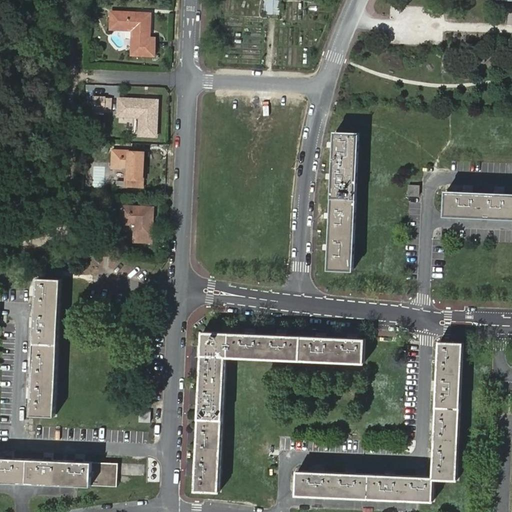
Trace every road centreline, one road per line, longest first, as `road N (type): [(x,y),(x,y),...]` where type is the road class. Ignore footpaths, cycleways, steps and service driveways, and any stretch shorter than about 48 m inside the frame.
road 1 (residential): [(285,511),(288,457),(421,464),(425,319)]
road 2 (residential): [(171,449),(23,443),(30,319),(0,316)]
road 3 (residential): [(301,303),(308,170),(327,86)]
road 4 (residential): [(189,82),(181,293)]
road 5 (residential): [(181,293),(171,449)]
road 6 (residential): [(425,319),(429,177)]
road 7 (unclassified): [(327,86),(189,82)]
road 8 (residential): [(425,319),(301,303)]
road 9 (residential): [(301,303),(181,293)]
